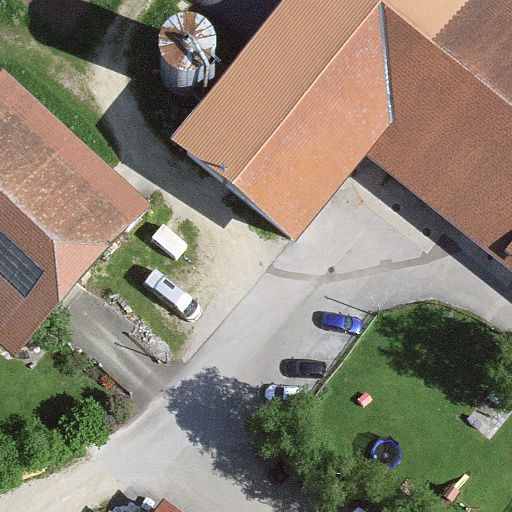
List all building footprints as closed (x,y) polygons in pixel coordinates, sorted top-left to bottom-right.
[(511,0),(287,0),(165,149),(290,251),(367,158),(511,276),(511,0)] [(208,0),(222,9),(228,0),(208,0)] [(236,0),(228,14),(256,30),(273,0),(236,0)] [(0,77),(0,343),(14,357),(147,212),(0,77)] [(162,511),(147,501),(139,511),(162,511)]
